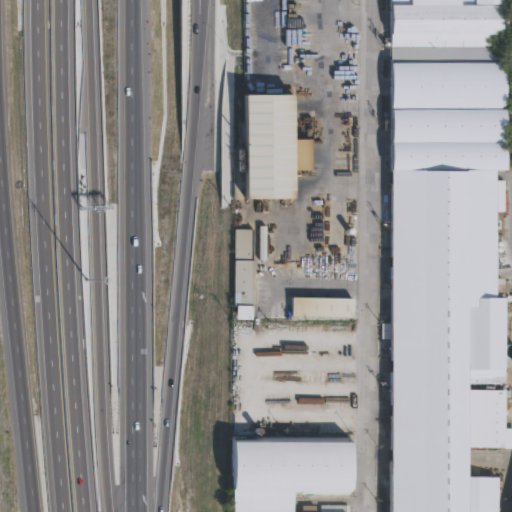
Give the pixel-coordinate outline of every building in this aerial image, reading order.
[(497,170),(497,181),(505,181),(505,212),(496,212),(496,221),(502,221),(502,230),(497,230),(497,279),(505,279),(505,299),(506,379),(468,379),(468,391),(506,391),(506,448),(468,449),(468,478),(499,478),(499,511),(391,511),(391,323),(391,0),(506,0),(508,170),(497,170)] [(26,67),(11,67),(11,48),(0,47),(0,212),(26,213),(26,67)] [(291,93),(244,93),(244,197),(292,197),(292,169),(311,169),(311,138),(291,138),(291,93)] [(252,228),(252,260),(256,260),(256,267),(253,267),(252,319),(236,318),(236,305),(233,305),(234,228),(252,228)] [(8,295),(35,295),(35,283),(8,283),(8,295)] [(358,298),(358,312),(353,312),(353,317),(291,315),(291,297),(358,298)] [(359,440),(360,494),(298,492),(296,511),(347,511),(231,511),(231,508),(229,508),(229,437),(359,440)]
